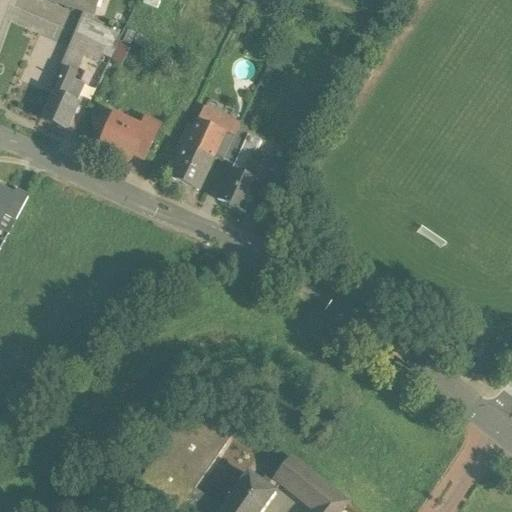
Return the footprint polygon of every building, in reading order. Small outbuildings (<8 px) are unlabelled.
[(54,0),(91,12),(95,0),(54,0)] [(110,30),(80,17),(74,32),(104,45),(110,30)] [(104,45),(74,32),(59,66),(62,68),(75,73),(82,56),(96,62),(104,45)] [(75,73),(62,68),(52,92),(64,97),(75,73)] [(52,92),(51,91),(40,118),(66,130),(78,103),(64,97),(52,92)] [(141,130),(113,117),(111,120),(94,122),(96,141),(102,140),(100,146),(130,159),(133,152),(143,131),(141,130)] [(198,119),(186,146),(200,153),(212,126),(212,125),(198,119)] [(145,120),(141,130),(143,131),(133,152),(144,157),(158,126),(145,120)] [(233,136),(212,126),(200,153),(212,158),(213,154),(223,159),(233,136)] [(236,130),(233,136),(223,159),(233,164),(247,135),(236,130)] [(260,141),(247,135),(233,164),(231,169),(259,182),(258,183),(273,190),(286,167),(255,152),(260,141)] [(186,146),(184,146),(170,176),(198,189),(212,158),(200,153),(186,146)] [(231,169),(217,199),(245,212),(258,183),(259,182),(231,169)] [(0,187),(0,218),(1,219),(5,213),(14,196),(13,195),(0,187)] [(28,196),(15,190),(13,195),(14,196),(5,213),(16,219),(28,196)] [(474,363),(465,356),(461,361),(471,368),(474,363)] [(249,474),(225,509),(195,488),(231,436),(189,408),(127,498),(147,511),(185,511),(191,504),(202,511),(262,511),(277,493),(249,474)] [(339,511),(348,501),(291,457),(275,477),(316,510),(319,511),(339,511)]
